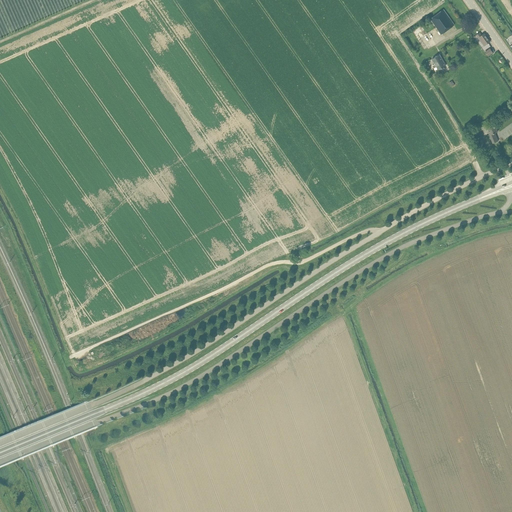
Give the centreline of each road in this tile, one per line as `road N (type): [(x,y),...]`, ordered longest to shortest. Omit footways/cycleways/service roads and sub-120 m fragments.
road 1 (unclassified): [(0,444),(161,371),(422,206),(511,162)]
road 2 (unclassified): [(0,463),(183,386),(379,259),(500,212),(511,196)]
road 3 (primary): [(0,453),(177,376),(358,258),(493,192)]
road 4 (track): [(62,360),(266,265),(301,262),(360,233),(377,233)]
